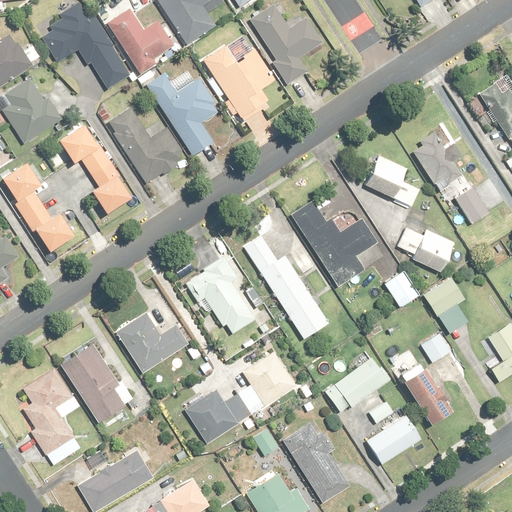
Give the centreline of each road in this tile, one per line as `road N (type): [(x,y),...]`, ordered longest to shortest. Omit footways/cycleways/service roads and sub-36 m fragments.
road 1 (tertiary): [(0,337),(396,77)]
road 2 (tertiary): [(396,77),(510,0)]
road 3 (residential): [(398,511),(511,437)]
